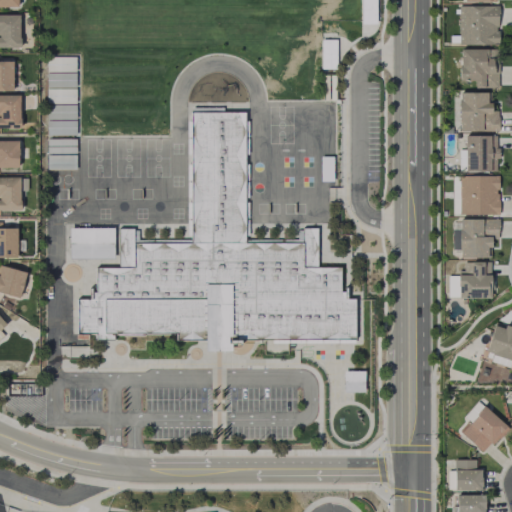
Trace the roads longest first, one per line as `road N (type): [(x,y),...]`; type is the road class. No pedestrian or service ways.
road 1 (tertiary): [(411,0),(411,472)]
road 2 (tertiary): [(0,434),(92,468),(411,472)]
